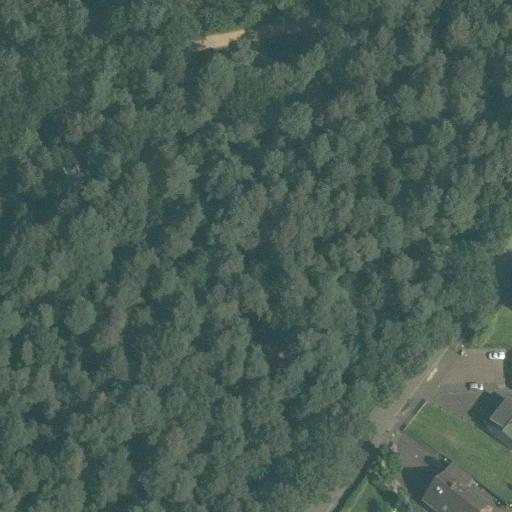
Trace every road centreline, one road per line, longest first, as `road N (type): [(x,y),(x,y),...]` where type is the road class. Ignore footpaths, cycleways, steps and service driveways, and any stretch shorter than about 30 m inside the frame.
road 1 (residential): [(511,254),(315,511)]
road 2 (track): [(6,80),(323,23)]
road 3 (unknown): [(0,52),(75,51),(243,0)]
road 4 (track): [(323,23),(448,0)]
